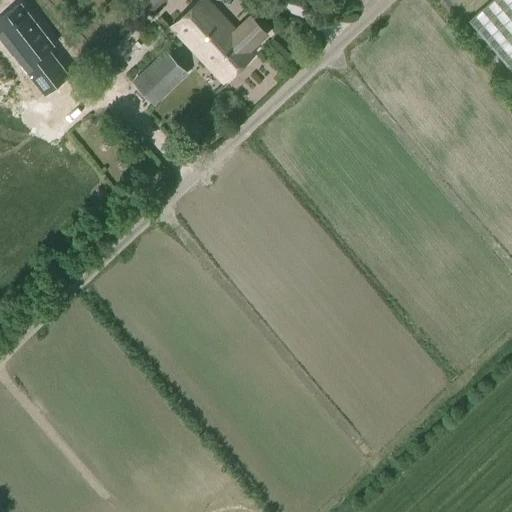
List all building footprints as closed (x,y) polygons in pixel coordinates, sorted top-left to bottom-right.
[(140,0),(150,10),(161,0),(140,0)] [(235,29),(208,0),(198,0),(171,25),(222,81),(255,51),(252,47),(267,33),(251,15),(235,29)] [(511,0),(491,0),(469,19),(511,68),(511,0)] [(22,13),(0,31),(0,37),(50,103),(76,83),(22,13)] [(155,102),(186,71),(166,50),(134,80),(155,102)]
